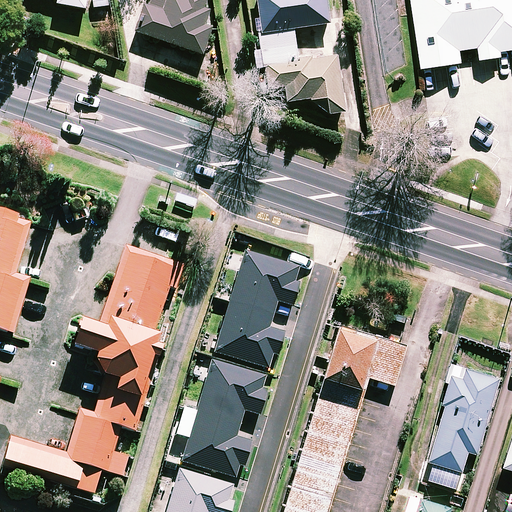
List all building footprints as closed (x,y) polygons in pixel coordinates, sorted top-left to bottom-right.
[(57,0),(57,5),(85,9),(86,0),(57,0)] [(143,2),(133,30),(203,56),(213,29),(207,27),(213,12),(203,8),(206,0),(149,0),(148,4),(143,2)] [(271,66),(299,62),(294,28),(330,23),(326,0),(255,0),(260,29),(255,29),(258,48),(253,48),(256,68),(271,66)] [(511,0),(424,0),(433,51),(473,44),(472,35),(493,32),(495,42),(511,38),(511,0)] [(299,62),(271,66),(274,90),(283,88),(285,102),(307,98),(328,116),(345,113),(337,56),(299,62)] [(14,214),(0,209),(0,331),(11,335),(27,282),(13,277),(28,228),(11,223),(14,214)] [(297,268),(243,252),(214,353),(271,370),(282,334),(267,330),(275,301),(290,306),(297,284),(293,282),(297,268)] [(135,400),(148,358),(153,359),(158,346),(153,344),(154,340),(150,339),(172,269),(123,253),(99,327),(77,320),(69,345),(95,354),(89,371),(105,376),(114,379),(110,390),(101,387),(92,416),(78,411),(64,454),(9,436),(0,465),(0,473),(51,489),(89,502),(99,470),(120,477),(126,458),(111,453),(119,428),(132,432),(142,402),(135,400)] [(406,346),(341,326),(284,511),(327,511),(369,376),(394,384),(406,346)] [(268,379),(211,361),(194,414),(182,410),(174,435),(188,439),(181,462),(237,479),(249,442),(234,438),(242,411),(257,416),(268,379)] [(498,379),(453,365),(441,404),(445,405),(428,460),(461,470),(467,451),(475,453),(498,379)] [(511,437),(503,467),(511,469),(511,437)] [(227,511),(235,487),(177,470),(164,511),(227,511)] [(448,511),(450,506),(419,497),(414,511),(448,511)]
